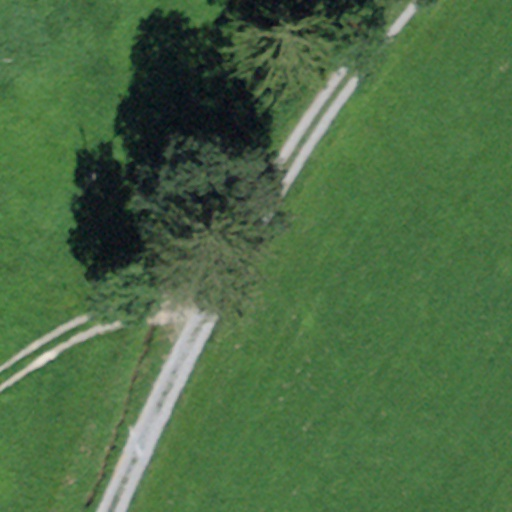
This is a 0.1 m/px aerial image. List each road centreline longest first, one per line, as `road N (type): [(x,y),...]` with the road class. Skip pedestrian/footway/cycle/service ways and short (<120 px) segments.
road 1 (track): [(394,0),(269,173),(186,316),(108,511)]
road 2 (track): [(0,385),(75,332),(186,316)]
